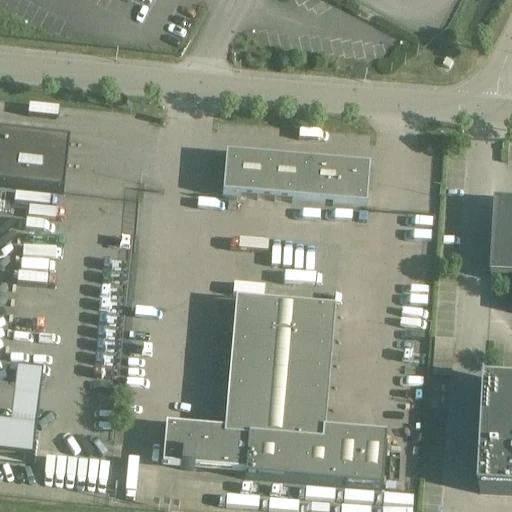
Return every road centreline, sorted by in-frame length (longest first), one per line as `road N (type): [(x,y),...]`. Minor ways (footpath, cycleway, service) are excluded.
road 1 (unclassified): [(489,109),(0,64)]
road 2 (unknown): [(0,386),(44,395),(74,388),(107,220),(115,212),(179,218)]
road 3 (unknown): [(179,218),(157,466)]
road 4 (unknown): [(186,81),(179,218)]
